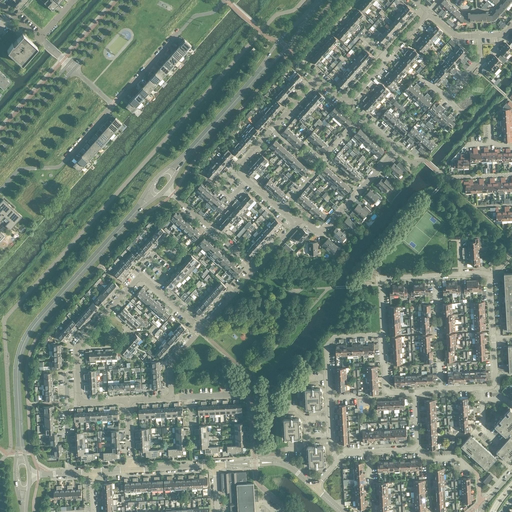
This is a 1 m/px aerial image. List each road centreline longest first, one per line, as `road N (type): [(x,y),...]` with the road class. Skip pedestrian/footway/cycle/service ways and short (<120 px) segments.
road 1 (secondary): [(151,184),(21,342),(15,464)]
road 2 (secondary): [(27,465),(18,381),(27,340),(159,194)]
road 3 (secondary): [(172,180),(323,0)]
road 4 (secondary): [(318,0),(164,170)]
road 5 (residential): [(200,329),(141,277),(78,344),(79,402)]
road 6 (residential): [(296,223),(323,231),(397,149)]
road 7 (residential): [(234,170),(319,80)]
